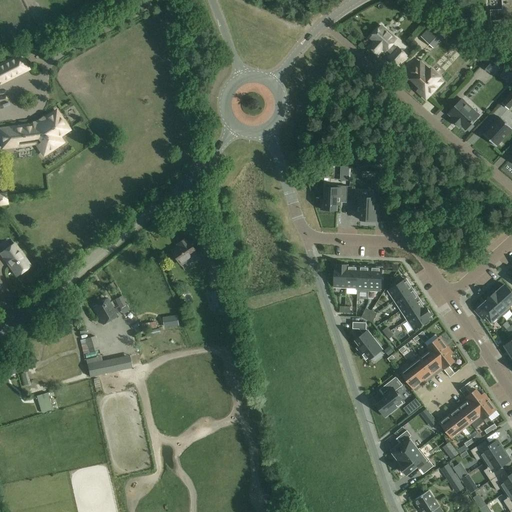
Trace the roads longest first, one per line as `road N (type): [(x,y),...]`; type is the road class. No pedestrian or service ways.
road 1 (tertiary): [(0,335),(209,159),(235,126)]
road 2 (residential): [(395,511),(303,234)]
road 3 (residential): [(323,24),(511,186)]
road 4 (residential): [(448,297),(407,245),(303,234)]
